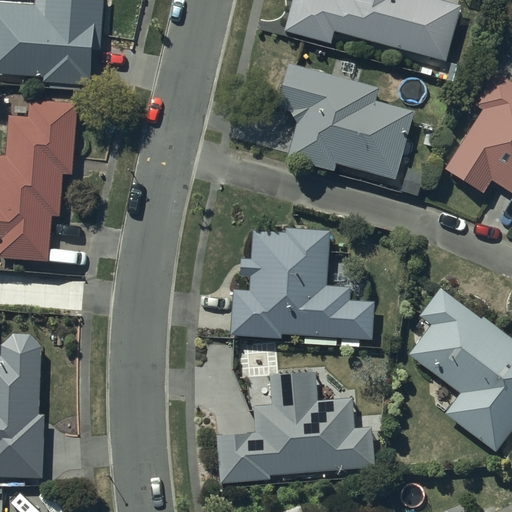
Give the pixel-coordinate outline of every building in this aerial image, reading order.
[(0,0),(0,67),(44,71),(43,76),(90,79),(93,42),(99,42),(101,0),(0,0)] [(291,0),(284,24),(331,38),(335,24),(445,56),(460,2),(453,0),(291,0)] [(378,84),(288,59),(278,101),(291,105),(298,117),(287,150),(334,163),(336,156),(395,173),(413,106),(375,95),(378,84)] [(511,79),(497,69),(476,99),(485,105),(446,162),(484,187),(493,174),(511,186),(511,79)] [(76,100),(30,96),(29,113),(10,113),(7,151),(0,151),(0,252),(48,255),(50,210),(59,209),(62,168),(72,168),(76,100)] [(249,286),(233,285),(231,330),(282,332),(282,328),(372,333),(374,297),(349,296),(350,282),(326,281),(329,225),(287,222),(287,227),(253,225),(251,255),(241,254),(240,271),(250,271),(249,286)] [(511,335),(483,312),(482,314),(441,282),(419,309),(432,320),(410,348),(460,388),(445,408),(494,447),(511,424),(511,335)] [(0,471),(42,472),(44,410),(39,409),(41,341),(29,329),(13,329),(2,340),(2,352),(0,351),(0,471)] [(255,428),(216,429),(219,478),(270,474),(270,469),(375,462),(372,422),(355,423),(353,394),(317,396),(316,369),(271,369),(272,400),(254,400),(255,428)] [(511,511),(511,499),(482,511),(511,511)] [(320,511),(319,509),(312,511),(304,511),(300,501),(272,511),(320,511)]
